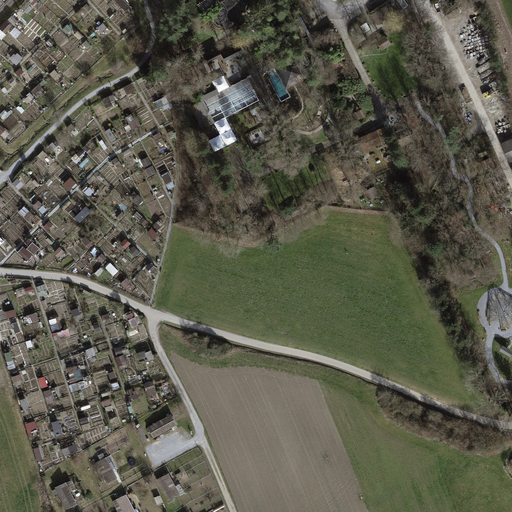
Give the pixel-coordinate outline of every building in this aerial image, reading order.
[(393,0),(373,12),(379,23),(407,6),(403,0),(393,0)] [(281,63),(274,65),(284,89),(309,79),(301,60),(283,67),(281,63)] [(240,63),(228,71),(234,81),(246,74),(240,63)] [(220,77),(209,83),(214,91),(199,99),(212,122),(254,99),(243,81),(227,90),(220,77)] [(177,424),(171,413),(148,427),(154,437),(177,424)] [(101,460),(96,462),(107,483),(120,476),(109,455),(105,457),(103,453),(98,455),(101,460)] [(181,494),(169,472),(157,479),(169,500),(181,494)] [(77,504),(66,481),(55,486),(56,488),(52,490),(54,495),(58,493),(66,509),(77,504)] [(135,511),(126,493),(116,498),(122,511),(135,511)]
